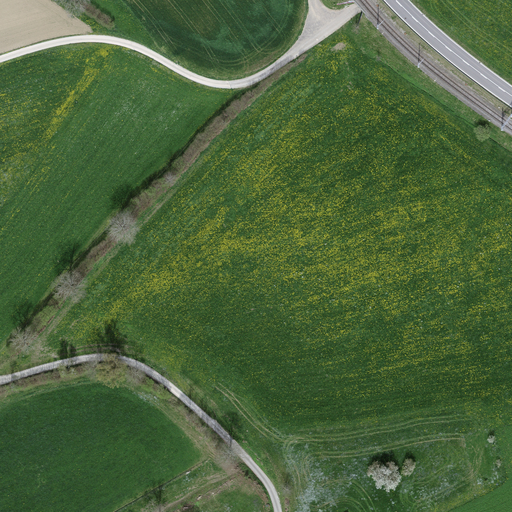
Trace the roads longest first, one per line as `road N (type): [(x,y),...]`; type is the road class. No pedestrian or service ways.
road 1 (unclassified): [(0,59),(61,41),(104,39),(211,83),(240,83),(272,69),(364,0)]
road 2 (secondary): [(396,0),(511,96)]
